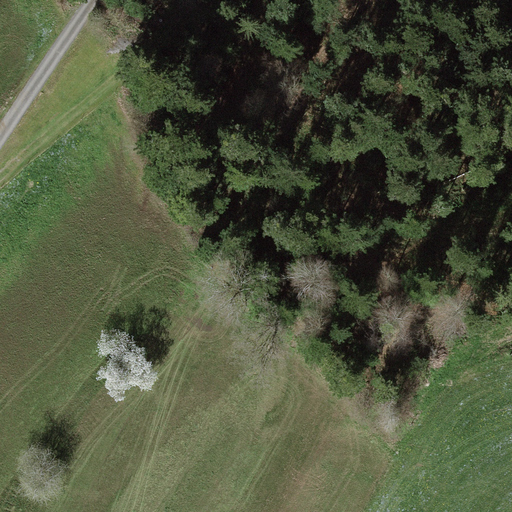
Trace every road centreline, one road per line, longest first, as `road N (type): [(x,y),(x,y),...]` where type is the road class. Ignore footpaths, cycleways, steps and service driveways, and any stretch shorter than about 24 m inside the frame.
road 1 (track): [(209,0),(0,176)]
road 2 (unclassified): [(92,0),(0,137)]
